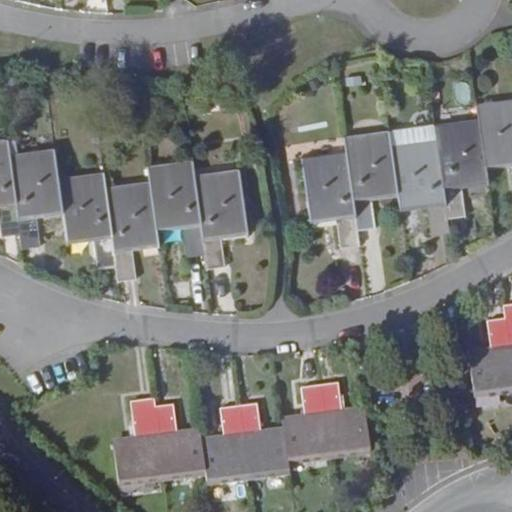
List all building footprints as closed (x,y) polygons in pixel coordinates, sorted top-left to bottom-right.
[(192,98),(193,108),(208,107),(206,97),(192,98)] [(511,99),(477,104),(479,119),(486,173),(511,169),(511,99)] [(479,119),(435,124),(437,141),(447,219),(466,217),(463,191),(489,188),(486,173),(479,119)] [(437,141),(435,124),(390,130),(392,146),(437,141)] [(390,130),(344,136),(347,152),(358,232),(376,230),(373,202),(399,199),(392,146),(390,130)] [(21,236),(7,141),(0,141),(0,222),(2,238),(21,236)] [(447,219),(437,141),(392,146),(399,199),(401,214),(428,212),(431,238),(449,235),(447,219)] [(54,149),(10,156),(21,236),(23,251),(41,249),(37,223),(64,220),(58,179),(54,149)] [(359,246),(347,152),(301,158),(311,227),(338,223),(341,248),(359,246)] [(194,176),(192,162),(147,167),(149,182),(157,237),(184,234),(187,259),(205,256),(194,176)] [(240,169),(194,176),(205,256),(207,271),(227,269),(223,243),(249,239),(240,169)] [(104,189),(102,173),(58,179),(64,220),(68,248),(94,245),(98,272),(116,269),(104,189)] [(149,182),(104,189),(116,269),(117,283),(136,280),(133,254),(159,253),(157,237),(149,182)] [(468,355),(473,401),(511,394),(511,304),(503,306),(505,321),(485,324),(488,345),(492,345),(493,351),(468,355)] [(153,444),(121,449),(127,495),(217,484),(218,494),(303,484),(301,471),(385,460),(380,414),(353,417),(352,411),(357,410),(355,389),(313,395),(316,416),(322,415),(323,422),(295,426),(296,436),(268,439),(267,433),(272,432),(270,413),(229,418),(231,438),(238,436),(239,443),(212,446),(211,437),(182,441),(182,435),(188,434),(184,402),(140,407),(143,436),(152,434),(153,444)]
